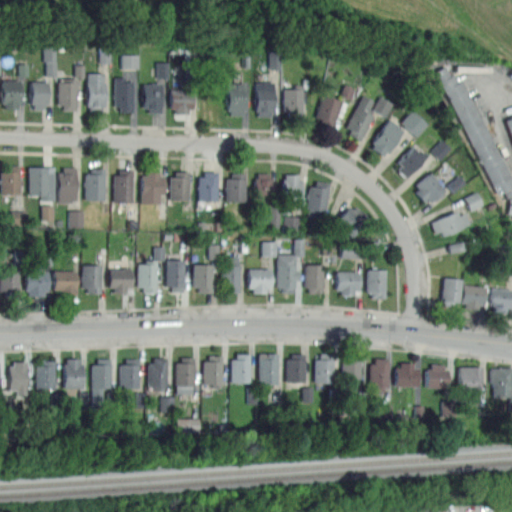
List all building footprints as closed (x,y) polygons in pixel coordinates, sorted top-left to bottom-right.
[(43,74),(56,74),(56,44),(43,45),(43,74)] [(268,67),(280,66),(279,48),(268,48),(268,67)] [(138,65),(139,53),(121,52),(121,65),(138,65)] [(154,77),(169,76),(169,59),(153,60),(154,77)] [(511,192),(505,197),(502,190),(496,193),(433,71),(444,65),(449,75),(453,73),(457,81),(460,79),(511,180),(511,192)] [(100,111),(87,110),(87,105),(85,105),(86,72),(102,73),(101,82),(103,82),(102,105),(100,105),(100,111)] [(131,111),(118,111),(118,106),(112,106),(112,76),(125,76),(125,80),(131,80),(131,111)] [(75,77),(75,109),(62,109),(62,104),(56,104),(55,80),(58,80),(58,77),(75,77)] [(15,109),(2,108),(3,103),(0,103),(1,79),(18,79),(18,104),(15,104),(15,109)] [(159,112),(146,112),(146,107),(140,107),(140,82),(152,82),(152,79),(157,79),(157,82),(159,82),(159,112)] [(44,108),(32,108),(32,103),(29,103),(29,81),(46,81),(46,102),(44,103),(44,108)] [(269,115),(256,115),(256,111),(254,111),(253,81),(272,81),(272,110),(269,110),(269,115)] [(243,83),(243,86),(244,86),(244,110),(241,109),(241,114),(228,114),(228,110),(225,109),(226,83),(243,83)] [(300,116),(287,116),(287,111),(281,111),(281,88),(293,88),(293,84),(300,84),(300,116)] [(186,113),(173,112),(173,107),(168,107),(168,89),(191,89),(190,107),(186,107),(186,113)] [(331,127),(318,123),(319,118),(314,116),(320,94),(338,99),(331,127)] [(366,112),(372,115),(359,139),(347,133),(349,129),(344,127),(362,94),(372,99),(366,112)] [(428,122),(414,107),(400,120),(414,135),(428,122)] [(381,155),(370,147),(372,143),(370,142),(387,118),(397,125),(396,126),(401,129),(385,152),(384,151),(381,155)] [(440,159),(451,146),(441,137),(429,149),(440,159)] [(403,177),(396,170),(400,166),(395,161),(411,146),(419,154),(423,151),(426,154),(403,177)] [(18,193),(0,193),(0,170),(4,170),(4,164),(18,165),(18,193)] [(45,166),(45,171),(54,171),(54,199),(40,199),(40,194),(27,194),(26,166),(45,166)] [(69,202),(55,202),(56,171),(61,171),(61,166),(74,166),(74,200),(69,200),(69,202)] [(102,199),(84,199),(84,173),(89,173),(89,168),(102,168),(102,199)] [(130,201),(111,201),(111,173),(117,174),(117,168),(130,168),(130,201)] [(157,203),(138,202),(139,175),(144,175),(144,169),(157,170),(157,175),(162,175),(161,194),(158,194),(157,203)] [(186,199),(167,199),(168,175),(174,175),(174,170),(187,170),(186,199)] [(215,199),(196,199),(197,176),(202,176),(202,171),(215,171),(215,199)] [(428,201),(425,197),(421,200),(413,190),(416,188),(413,184),(428,171),(443,189),(428,201)] [(243,201),(223,200),(224,176),(229,177),(229,172),(243,172),(243,201)] [(261,204),(261,202),(251,202),(252,178),(255,178),(255,172),(269,172),(269,178),(271,178),(270,205),(278,206),(277,226),(268,226),(268,205),(261,204)] [(299,204),(289,204),(289,203),(280,202),(280,178),(283,178),(283,173),(297,173),(296,179),(299,179),(299,204)] [(446,182),(452,191),(466,182),(461,173),(446,182)] [(319,234),(308,229),(311,222),(316,219),(305,217),(306,208),(304,208),(307,185),(312,185),(313,180),(327,182),(323,211),(322,211),(320,219),(324,220),(319,234)] [(483,203),(477,189),(464,195),(470,208),(483,203)] [(53,203),(40,204),(40,218),(53,217),(53,203)] [(334,219),(347,206),(350,209),(354,205),(367,218),(351,236),(334,219)] [(67,222),(82,222),(83,208),(67,208),(67,222)] [(457,214),(462,212),(467,223),(441,236),(438,230),(433,233),(428,221),(455,209),(457,214)] [(292,291),(280,291),(281,286),(275,286),(275,253),(292,253),(292,238),(302,238),(302,256),(293,255),(293,269),(297,269),(297,280),(293,280),(293,286),(292,286),(292,291)] [(260,254),(276,254),(276,239),(260,239),(260,254)] [(206,258),(218,258),(218,242),(206,242),(206,258)] [(357,244),(338,245),(338,257),(358,256),(357,244)] [(155,291),(140,291),(140,286),(135,286),(135,263),(143,263),(143,259),(152,259),(152,245),(162,245),(162,259),(155,259),(155,291)] [(237,291),(225,291),(225,286),(220,286),(219,263),(221,263),(221,256),(237,256),(237,291)] [(181,291),(169,291),(169,285),(164,285),(164,258),(181,258),(181,291)] [(42,295),(27,295),(27,290),(23,290),(23,271),(28,271),(28,261),(39,261),(39,271),(46,271),(46,290),(42,290),(42,295)] [(210,292),(197,292),(197,286),(191,286),(191,263),(210,263),(210,292)] [(99,293),(86,293),(86,286),(80,286),(79,264),(99,264),(99,293)] [(320,293),(306,292),(307,287),(302,286),(303,264),(321,264),(320,293)] [(0,268),(16,268),(17,296),(3,296),(3,291),(0,291),(0,268)] [(264,292),(251,292),(251,286),(246,286),(246,268),(269,268),(268,287),(264,287),(264,292)] [(383,297),(369,297),(369,292),(364,292),(365,268),(384,269),(383,297)] [(124,291),(111,291),(111,286),(107,286),(107,269),(129,269),(129,286),(124,286),(124,291)] [(74,294),(58,294),(58,288),(51,289),(51,270),(74,270),(74,294)] [(352,294),(339,294),(339,288),(334,288),(334,271),(357,271),(357,289),(352,289),(352,294)] [(457,301),(452,301),(452,305),(439,304),(442,276),(460,278),(457,301)] [(485,286),(482,305),(476,304),(476,309),(463,307),(464,302),(457,301),(460,283),(485,286)] [(504,312),(491,310),(491,306),(486,305),(488,287),(511,289),(509,307),(504,307),(504,312)] [(275,384),(256,383),(257,352),(276,352),(275,384)] [(303,381),(284,381),(285,357),(289,357),(290,352),(304,353),(303,381)] [(230,382),(229,359),(235,359),(235,353),(247,353),(248,382),(230,382)] [(330,381),(312,381),(312,358),(319,358),(319,353),(330,353),(330,381)] [(218,388),(211,387),(211,383),(201,383),(201,360),(206,361),(206,354),(221,355),(220,383),(218,383),(218,388)] [(192,356),(192,391),(175,391),(175,385),(173,385),(173,361),(179,361),(179,356),(192,356)] [(355,388),(342,388),(342,384),(340,384),(339,360),(345,360),(345,356),(357,356),(358,385),(355,385),(355,388)] [(129,391),(118,391),(118,363),(123,363),(124,357),(137,357),(137,387),(129,387),(129,391)] [(164,385),(164,389),(152,389),(152,386),(145,386),(145,362),(152,362),(152,357),(165,357),(165,385),(164,385)] [(382,392),(372,392),(372,387),(367,387),(368,363),(372,363),(372,357),(387,357),(386,387),(382,387),(382,392)] [(80,387),(61,387),(61,363),(65,363),(65,358),(77,358),(77,363),(80,363),(80,387)] [(101,407),(90,407),(90,364),(95,364),(95,358),(108,358),(108,387),(101,387),(101,407)] [(53,388),(33,388),(33,364),(38,364),(38,359),(52,359),(53,388)] [(6,389),(5,366),(11,366),(11,360),(25,360),(25,389),(6,389)] [(417,385),(394,385),(394,366),(398,366),(398,362),(412,362),(412,367),(417,367),(417,385)] [(445,387),(424,387),(424,368),(429,368),(429,363),(441,363),(441,368),(446,368),(445,387)] [(457,388),(457,366),(480,366),(480,388),(457,388)] [(510,396),(491,395),(491,381),(488,381),(488,366),(511,367),(510,396)] [(312,399),(312,386),(302,386),(303,400),(312,399)] [(133,391),(133,405),(142,405),(143,392),(133,391)] [(157,409),(171,409),(171,395),(158,394),(157,409)] [(197,417),(173,416),(173,427),(197,428),(197,417)]
